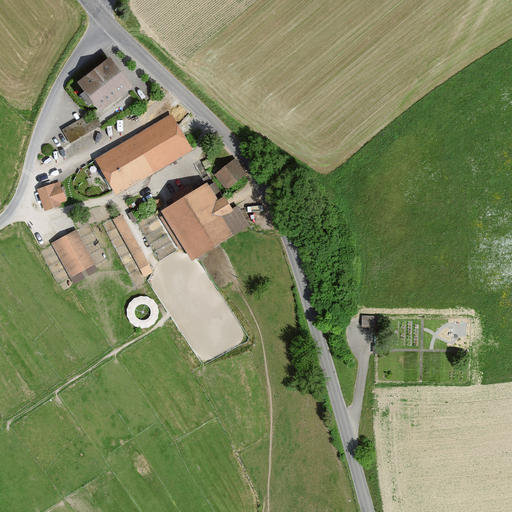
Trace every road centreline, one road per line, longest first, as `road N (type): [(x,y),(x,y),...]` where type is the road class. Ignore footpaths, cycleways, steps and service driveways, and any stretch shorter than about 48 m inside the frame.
road 1 (tertiary): [(368,511),(289,239),(262,180),(109,24)]
road 2 (unclassified): [(0,221),(21,190),(66,71),(109,24)]
